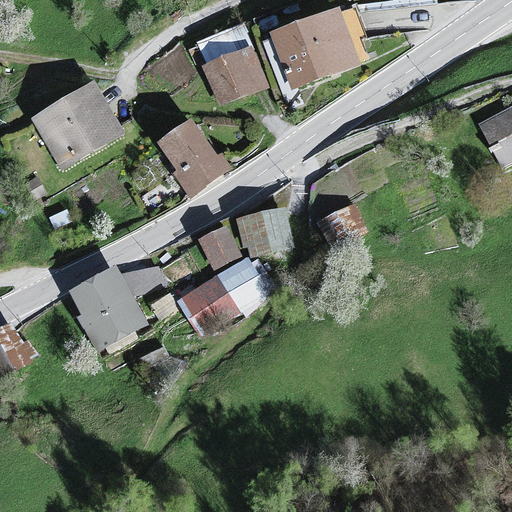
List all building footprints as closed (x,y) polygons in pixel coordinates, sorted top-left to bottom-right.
[(340,16),(271,41),(291,96),(360,72),(340,16)] [(254,54),(206,73),(222,114),(270,95),(254,54)] [(94,90),(33,126),(66,180),(127,144),(94,90)] [(511,112),(479,130),(505,176),(511,172),(511,112)] [(192,127),(159,152),(197,202),(230,178),(192,127)] [(41,179),(27,186),(36,202),(49,196),(41,179)] [(357,208),(321,228),(335,255),(371,235),(357,208)] [(289,215),(240,226),(246,253),(252,252),(254,262),(298,252),(289,215)] [(230,233),(204,246),(219,275),(245,262),(230,233)] [(252,261),(181,306),(201,336),(245,308),(249,315),(285,292),(273,272),(263,278),(252,261)] [(125,280),(77,304),(104,357),(152,332),(125,280)] [(16,330),(0,339),(0,391),(39,370),(16,330)]
